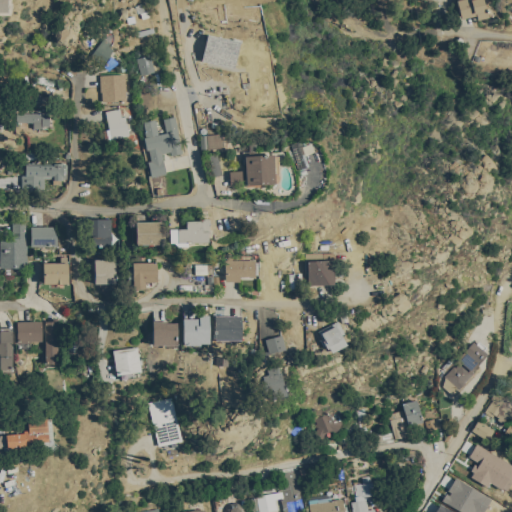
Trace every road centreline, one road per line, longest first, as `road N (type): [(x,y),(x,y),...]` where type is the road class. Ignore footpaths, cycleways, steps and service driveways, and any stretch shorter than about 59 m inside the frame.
road 1 (residential): [(60,209),(81,290),(100,302),(287,302),(353,298),(361,290)]
road 2 (residential): [(432,472),(424,441),(142,480)]
road 3 (residential): [(99,214),(206,200),(161,0)]
road 4 (residential): [(412,511),(502,367),(507,293)]
road 5 (residential): [(60,209),(71,184),(78,69)]
